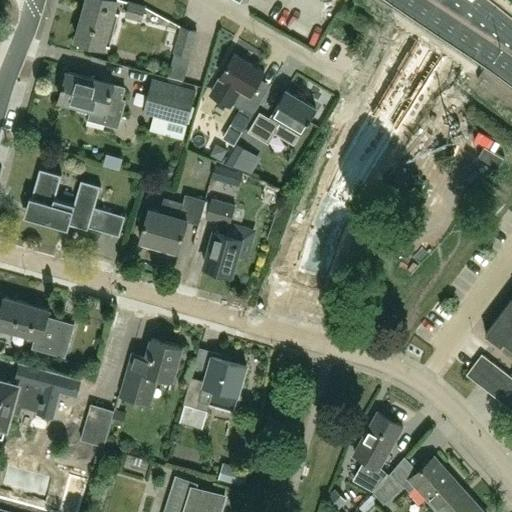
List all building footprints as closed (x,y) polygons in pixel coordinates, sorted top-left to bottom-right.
[(109,45),(119,12),(114,11),(117,0),(87,0),(76,39),(104,47),(104,44),(109,45)] [(145,7),(129,2),(126,15),(141,20),(145,7)] [(287,25),(309,38),(315,29),(293,15),(287,25)] [(181,25),(174,53),(191,58),(199,30),(181,25)] [(249,95),(263,72),(233,54),(219,77),(220,78),(211,92),(213,96),(226,104),(231,103),(238,108),(229,123),(241,130),(253,109),(243,103),(248,95),(249,95)] [(89,112),(91,108),(105,112),(102,122),(118,127),(125,100),(121,99),(125,87),(67,70),(59,99),(77,104),(76,108),(89,112)] [(194,89),(152,77),(143,110),(186,122),(194,89)] [(293,144),(315,108),(285,89),(268,117),(260,112),(248,131),(267,142),(273,132),(293,144)] [(236,156),(253,168),(267,147),(251,135),(236,156)] [(106,233),(111,213),(94,208),(100,187),(80,181),(73,205),(54,199),(61,176),(39,169),(25,216),(61,226),(62,224),(87,231),(88,228),(106,233)] [(175,255),(176,251),(178,251),(186,220),(198,224),(205,201),(185,196),(178,218),(148,209),(139,240),(141,240),(139,245),(175,255)] [(247,231),(244,228),(228,224),(233,207),(211,200),(206,219),(216,222),(203,267),(230,275),(235,254),(246,257),(250,245),(251,241),(251,237),(249,234),(247,231)] [(0,312),(0,325),(36,336),(33,346),(65,356),(74,323),(47,316),(50,308),(5,295),(0,312)] [(511,297),(485,333),(498,343),(501,340),(511,347),(511,297)] [(133,352),(122,396),(141,401),(146,382),(156,384),(159,375),(174,379),(182,346),(152,339),(148,356),(133,352)] [(475,382),(491,361),(481,354),(466,374),(475,382)] [(197,408),(199,399),(238,411),(242,396),(239,394),(247,365),(212,355),(205,381),(191,377),(183,404),(197,408)] [(475,382),(485,389),(500,368),(491,361),(475,382)] [(7,427),(12,412),(13,407),(21,409),(22,405),(41,410),(45,395),(59,399),(62,391),(77,396),(82,380),(22,363),(18,379),(19,379),(18,384),(0,378),(0,435),(3,437),(6,426),(7,427)] [(510,376),(500,368),(485,389),(494,396),(510,376)] [(494,396),(504,403),(511,392),(511,377),(510,376),(494,396)] [(107,435),(114,410),(91,403),(84,428),(107,435)] [(127,410),(118,408),(115,422),(123,425),(127,410)] [(380,467),(402,426),(378,412),(354,454),(366,461),(355,480),(372,490),(386,473),(380,467)] [(409,478),(436,509),(460,487),(433,457),(409,478)] [(220,478),(243,485),(247,469),(224,463),(220,478)] [(391,472),(373,492),(384,503),(404,486),(391,472)] [(218,511),(223,497),(224,497),(224,496),(195,486),(196,483),(178,477),(177,478),(178,479),(167,511),(218,511)] [(482,511),(460,487),(436,509),(439,511),(482,511)]
